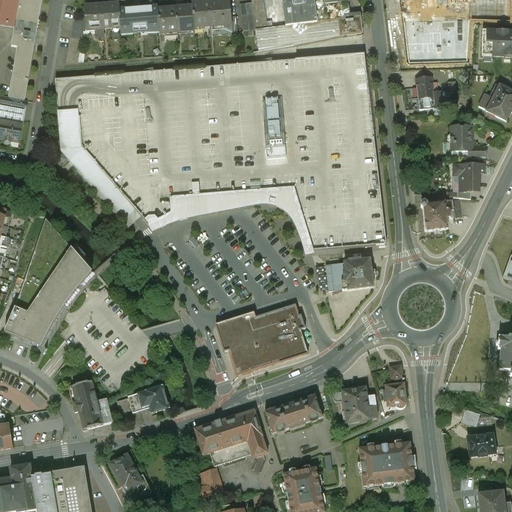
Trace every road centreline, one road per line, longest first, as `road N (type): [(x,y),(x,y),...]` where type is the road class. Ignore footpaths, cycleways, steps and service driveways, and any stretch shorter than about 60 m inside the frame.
road 1 (residential): [(85,450),(203,419),(324,370),(391,320)]
road 2 (secondary): [(376,0),(410,277)]
road 3 (track): [(48,74),(255,59)]
road 4 (residential): [(0,160),(28,165),(61,0)]
road 5 (secondary): [(424,340),(438,511)]
road 6 (residential): [(85,450),(56,399),(0,363)]
